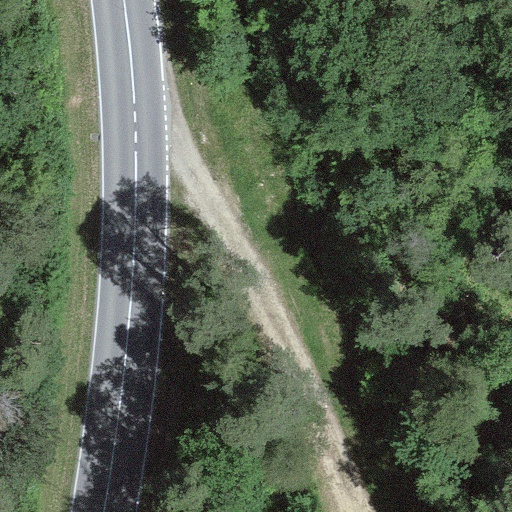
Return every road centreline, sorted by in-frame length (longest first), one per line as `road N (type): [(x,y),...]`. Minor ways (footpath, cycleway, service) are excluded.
road 1 (track): [(364,511),(220,135),(135,0)]
road 2 (secondary): [(100,511),(132,319),(136,109),(127,0)]
